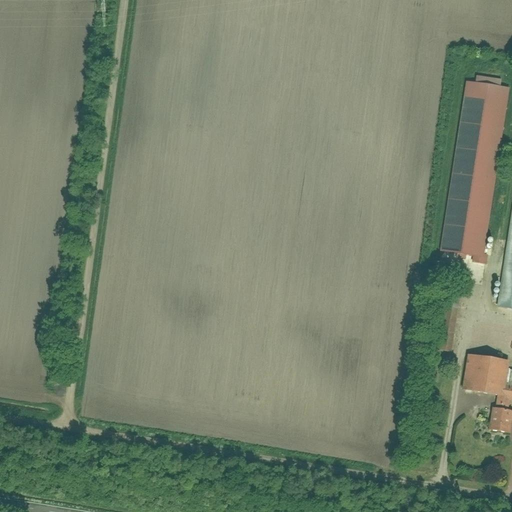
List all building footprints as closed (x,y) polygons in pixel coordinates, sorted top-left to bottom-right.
[(465,85),(438,253),(483,260),(510,92),(465,85)] [(511,199),(494,309),(511,312),(511,199)] [(429,362),(449,365),(459,305),(439,302),(429,362)] [(504,365),(465,358),(459,395),(498,401),(504,365)] [(511,388),(502,387),(500,403),(511,404),(511,388)] [(507,413),(486,410),(482,433),(503,436),(507,413)]
